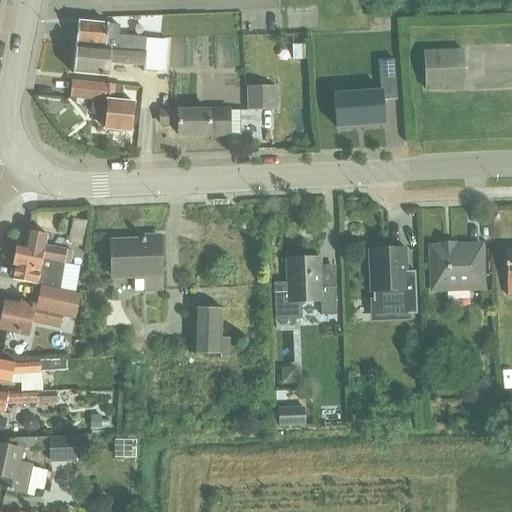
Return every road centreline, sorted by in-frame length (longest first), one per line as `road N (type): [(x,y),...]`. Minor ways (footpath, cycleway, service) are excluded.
road 1 (tertiary): [(25,170),(45,182),(98,188),(511,165)]
road 2 (tertiary): [(25,170),(10,147),(7,118),(26,0)]
